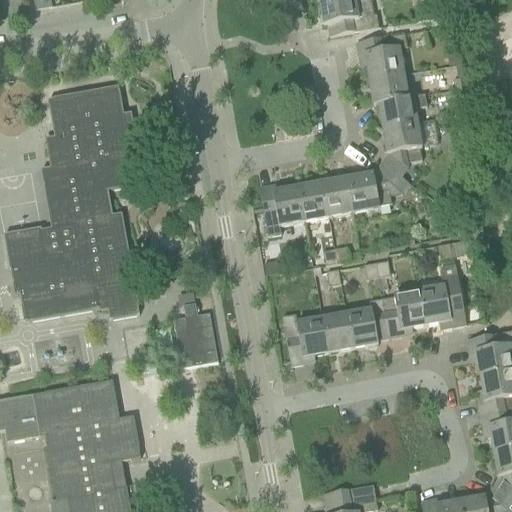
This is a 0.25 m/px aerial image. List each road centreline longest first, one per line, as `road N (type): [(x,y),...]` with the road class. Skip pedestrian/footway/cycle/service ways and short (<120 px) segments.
road 1 (residential): [(383,492),(450,477),(456,453),(428,382),(257,410)]
road 2 (residential): [(213,168),(326,147),(337,134),(322,60),(300,48),(290,0)]
road 3 (tertiary): [(257,410),(213,168)]
road 4 (tertiary): [(0,58),(188,26)]
road 5 (tertiary): [(213,168),(188,26)]
